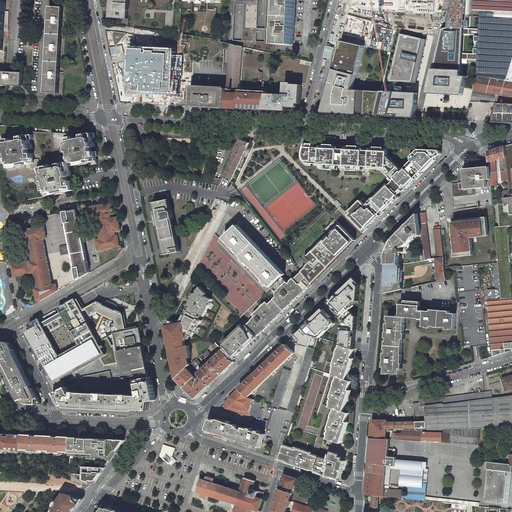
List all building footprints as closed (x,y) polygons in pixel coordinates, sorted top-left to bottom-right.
[(0,0),(0,21),(8,22),(8,11),(7,11),(5,11),(6,0),(0,0)] [(129,0),(110,0),(110,7),(108,7),(108,12),(110,12),(110,19),(129,20),(129,0)] [(233,45),(233,40),(234,0),(227,0),(225,43),(230,44),(233,45)] [(243,0),(241,41),(255,41),(257,0),(243,0)] [(266,0),(264,42),(271,42),(273,0),(266,0)] [(285,45),(293,45),(294,35),(295,0),(278,0),(277,34),(276,44),(284,45),(285,45)] [(443,11),(444,6),(444,3),(445,0),(433,0),(433,5),(431,11),(441,13),(442,11),(443,11)] [(511,0),(473,0),(473,11),(480,11),(479,17),(511,18),(511,0)] [(434,33),(436,23),(350,4),(345,3),(341,2),(339,11),(349,13),(348,16),(397,28),(433,36),(434,33)] [(63,7),(46,7),(45,20),(44,48),(44,49),(42,75),(41,92),(58,93),(60,56),(63,7)] [(391,52),(397,28),(348,16),(349,13),(339,11),(331,46),(339,47),(341,48),(342,41),(364,46),(367,47),(391,52)] [(470,16),(470,12),(455,11),(448,11),(447,28),(450,27),(469,28),(470,16)] [(511,18),(479,17),(473,16),(472,32),(479,33),(477,64),(467,64),(467,76),(471,77),(476,78),(477,77),(477,75),(506,80),(511,60),(511,18)] [(444,55),(468,57),(469,28),(450,27),(447,28),(447,34),(444,49),(449,49),(444,55)] [(271,44),(271,42),(264,42),(255,41),(241,41),(233,40),(233,45),(243,47),(262,51),(276,51),(276,44),(271,44)] [(382,91),(353,90),(364,46),(342,41),(341,48),(339,47),(322,113),(349,115),(376,116),(378,109),(381,97),(382,91)] [(226,90),(225,108),(248,109),(249,90),(239,90),(239,94),(231,93),(231,90),(232,91),(232,90),(233,90),(238,90),(238,85),(240,85),(243,47),(233,45),(230,44),(227,84),(227,88),(226,90)] [(130,63),(128,92),(173,94),(175,51),(131,48),(130,63)] [(304,65),(305,61),(276,54),(267,91),(263,110),(287,111),(287,105),(296,106),(296,103),(300,104),(301,86),(301,85),(302,83),(306,84),(311,66),(304,65)] [(463,70),(434,69),(430,92),(464,94),(467,76),(462,75),(463,70)] [(0,85),(22,86),(23,86),(23,73),(0,71),(0,85)] [(511,80),(506,80),(479,76),(477,77),(476,78),(474,85),(470,102),(494,103),(488,122),(511,123),(511,104),(504,104),(503,104),(498,103),(495,103),(496,97),(499,97),(499,95),(511,97),(511,80)] [(194,106),(225,108),(226,90),(227,88),(220,88),(221,82),(196,82),(194,106)] [(248,109),(263,110),(267,91),(249,90),(248,109)] [(419,105),(419,92),(382,91),(381,97),(378,109),(376,116),(416,116),(419,105)] [(51,169),(50,164),(45,165),(45,167),(41,168),(38,168),(38,169),(39,173),(42,173),(43,177),(42,177),(43,182),(47,181),(48,186),(44,186),(46,196),(55,194),(55,195),(65,193),(65,192),(74,190),(72,181),(68,182),(67,177),(71,176),(69,166),(78,164),(79,165),(88,163),(92,162),(93,165),(98,164),(97,156),(98,156),(97,151),(92,152),(91,148),(95,147),(95,142),(94,142),(93,138),(96,137),(95,133),(87,134),(87,133),(82,133),(83,138),(74,140),(73,137),(64,138),(66,148),(68,147),(69,152),(70,152),(71,156),(68,157),(69,162),(59,164),(60,168),(51,169)] [(21,140),(12,142),(11,139),(2,140),(3,149),(3,150),(4,155),(8,154),(9,158),(5,159),(7,168),(16,167),(17,167),(26,166),(26,165),(31,164),(35,163),(34,160),(33,153),(30,154),(29,150),(33,149),(32,144),(31,144),(31,140),(33,139),(32,135),(25,136),(25,134),(20,135),(21,140)] [(231,182),(247,148),(249,144),(241,140),(223,177),(231,182)] [(388,157),(389,148),(376,147),(376,149),(372,149),(371,151),(364,151),(364,149),(360,149),(360,146),(351,145),(350,148),(346,148),(346,150),(339,149),(339,147),(335,147),(335,145),(325,144),(324,146),(321,146),(321,148),(314,148),(314,144),(305,143),(304,146),(303,153),(303,158),(306,162),(308,165),(313,165),(313,163),(320,164),(320,168),(338,169),(338,165),(345,165),(345,167),(349,167),(349,170),(358,171),(359,171),(359,168),(363,168),(364,166),(370,166),(370,168),(383,169),(387,169),(388,157)] [(511,144),(505,146),(508,180),(509,182),(509,190),(510,194),(509,194),(509,197),(502,198),(502,199),(497,199),(492,200),(493,205),(498,205),(500,226),(495,226),(498,262),(500,289),(501,298),(511,297),(511,296),(511,292),(511,277),(508,226),(511,225),(511,144)] [(508,180),(505,146),(488,151),(489,167),(491,187),(497,187),(496,172),(494,173),(494,170),(496,170),(495,160),(496,160),(497,160),(500,159),(502,181),(508,180)] [(363,198),(348,213),(366,231),(441,155),(441,153),(441,152),(440,150),(412,148),(411,158),(412,159),(407,164),(408,166),(403,171),(394,179),(395,181),(390,186),(388,184),(380,192),(377,189),(374,192),(377,196),(369,204),(363,198)] [(387,169),(383,169),(394,179),(403,171),(388,157),(387,169)] [(38,168),(41,168),(39,159),(34,160),(35,163),(31,164),(32,170),(38,169),(38,168)] [(489,167),(483,167),(483,169),(475,170),(474,168),(463,169),(464,182),(452,184),(453,197),(476,195),(475,188),(491,187),(489,167)] [(242,196),(248,193),(245,187),(239,190),(242,196)] [(509,194),(510,194),(509,190),(501,191),(502,198),(509,197),(509,194)] [(169,200),(154,203),(157,216),(154,216),(156,223),(158,223),(164,251),(165,251),(166,255),(179,252),(178,248),(179,248),(175,229),(174,229),(172,218),(173,218),(172,211),(171,211),(169,200)] [(111,203),(87,208),(89,218),(95,217),(100,239),(96,240),(98,250),(119,246),(117,236),(115,236),(114,231),(121,230),(118,217),(112,219),(111,214),(113,214),(111,203)] [(70,244),(83,241),(77,209),(64,212),(70,244)] [(424,260),(431,259),(427,223),(425,212),(418,214),(421,234),(424,260)] [(418,234),(421,234),(418,214),(418,213),(392,240),(389,244),(388,248),(387,252),(385,264),(399,264),(400,253),(401,253),(402,253),(403,252),(403,251),(402,250),(401,249),(403,247),(405,246),(409,243),(411,241),(413,238),(415,236),(416,236),(417,236),(418,235),(418,234)] [(488,236),(486,217),(453,221),(457,224),(455,227),(450,223),(454,257),(473,255),(471,240),(473,237),(488,236)] [(6,223),(7,229),(21,226),(20,220),(11,222),(6,223)] [(350,233),(339,223),(307,255),(308,257),(304,261),(301,257),(295,263),(302,271),(312,284),(358,238),(352,231),(350,233)] [(272,266),(275,263),(265,253),(263,256),(260,252),(262,250),(250,238),(248,240),(245,237),(247,234),(238,225),(224,238),(222,236),(221,236),(220,239),(214,233),(198,264),(226,293),(224,295),(242,315),(240,317),(240,318),(241,319),(245,323),(256,335),(261,330),(261,331),(265,328),(263,326),(266,323),(267,325),(268,325),(270,323),(271,324),(284,311),(282,308),(285,305),(286,306),(289,304),(290,305),(312,284),(302,271),(295,279),(294,278),(291,281),(291,283),(289,283),(283,277),(285,274),(278,267),(275,269),(272,266)] [(23,230),(26,242),(29,242),(32,261),(14,264),(17,281),(24,280),(26,277),(26,274),(35,273),(38,288),(35,289),(37,301),(41,300),(57,291),(56,285),(52,285),(43,239),(46,238),(44,226),(23,230)] [(437,258),(443,257),(440,226),(434,227),(434,229),(437,258)] [(83,241),(70,244),(71,245),(60,247),(61,255),(72,253),(77,280),(89,273),(83,241)] [(444,257),(435,259),(438,282),(446,280),(444,257)] [(399,264),(385,264),(383,294),(403,289),(404,264),(399,264)] [(364,313),(367,279),(366,277),(365,275),(360,273),(333,299),(364,313)] [(177,371),(181,375),(188,368),(190,365),(192,364),(188,361),(188,358),(192,357),(189,345),(186,346),(186,342),(187,338),(189,334),(191,335),(194,337),(199,327),(203,321),(200,319),(198,318),(199,316),(200,314),(202,315),(205,317),(211,305),(209,304),(210,302),(211,303),(213,299),(206,296),(207,293),(201,286),(197,294),(196,293),(189,306),(191,307),(189,311),(187,315),(185,319),(183,318),(180,323),(179,324),(171,320),(170,322),(168,324),(169,327),(166,328),(168,340),(171,340),(172,346),(173,351),(171,351),(173,363),(174,363),(175,367),(174,367),(175,371),(177,371)] [(493,356),(511,350),(511,297),(501,298),(500,289),(495,289),(487,290),(493,356)] [(362,329),(364,313),(333,299),(312,320),(326,326),(333,320),(334,322),(339,318),(362,329)] [(421,302),(406,301),(406,304),(402,304),(401,317),(389,316),(389,320),(390,320),(390,324),(388,324),(387,329),(388,329),(388,332),(387,332),(387,338),(389,338),(388,341),(387,341),(386,350),(388,350),(387,353),(385,353),(385,358),(386,359),(385,362),(385,367),(386,368),(386,374),(390,374),(390,373),(401,374),(402,369),(404,369),(404,363),(403,363),(404,355),(403,355),(404,339),(406,340),(406,334),(406,325),(406,318),(425,319),(424,327),(432,328),(432,326),(440,327),(440,328),(444,329),(444,327),(448,328),(448,329),(456,330),(457,314),(451,313),(451,311),(432,310),(432,311),(422,310),(422,306),(421,306),(421,302)] [(220,346),(234,361),(259,338),(258,336),(245,323),(220,346)] [(258,336),(266,329),(265,328),(261,331),(261,330),(256,335),(258,336)] [(361,351),(362,338),(345,332),(342,345),(361,351)] [(0,340),(0,361),(15,353),(11,343),(5,341),(3,341),(2,342),(1,342),(0,341),(0,340)] [(218,351),(221,348),(216,343),(212,346),(217,352),(218,351)] [(247,397),(294,353),(286,344),(239,389),(247,397)] [(349,390),(352,381),(347,379),(350,370),(348,370),(349,366),(351,367),(353,358),(352,358),(355,349),(340,345),(339,348),(340,349),(339,354),(338,353),(334,366),(336,367),(334,371),(332,375),(338,377),(336,380),(338,381),(336,386),(335,385),(331,398),(333,398),(332,403),(331,403),(330,407),(335,408),(334,412),(335,413),(333,417),(332,417),(328,429),(331,431),(330,435),(329,435),(327,439),(341,443),(345,431),(344,430),(345,427),(347,427),(348,422),(346,422),(349,413),(344,411),(347,402),(345,402),(347,398),(348,399),(351,391),(349,390)] [(287,410),(294,412),(315,349),(308,347),(287,410)] [(222,374),(235,362),(234,361),(225,351),(223,350),(220,353),(214,359),(212,357),(213,356),(207,351),(204,354),(206,357),(208,358),(211,362),(222,374)] [(9,373),(22,366),(15,353),(0,361),(0,363),(5,372),(8,370),(9,373)] [(210,385),(222,374),(211,362),(204,367),(203,366),(197,359),(192,364),(190,365),(192,366),(199,374),(202,377),(210,385)] [(13,388),(22,383),(29,379),(27,376),(22,366),(9,373),(11,376),(8,377),(10,381),(9,382),(12,388),(13,388)] [(300,446),(306,448),(330,374),(312,368),(307,382),(305,382),(310,367),(309,367),(295,413),(294,412),(288,435),(279,459),(295,465),(296,462),(300,463),(300,464),(302,465),(302,467),(339,479),(345,462),(341,460),(342,458),(338,457),(338,458),(331,455),(329,455),(328,460),(311,454),(311,453),(305,451),(306,450),(300,448),(300,446)] [(185,388),(196,377),(189,369),(188,368),(181,375),(176,379),(181,384),(185,387),(185,388)] [(272,405),(279,408),(291,371),(284,369),(272,405)] [(94,373),(95,380),(112,379),(111,372),(94,373)] [(511,388),(511,376),(507,379),(507,377),(502,378),(506,390),(511,388)] [(74,395),(73,395),(69,387),(56,393),(60,400),(62,400),(63,402),(66,401),(68,406),(102,407),(125,409),(147,410),(147,408),(149,408),(149,401),(155,400),(154,393),(150,377),(137,380),(140,394),(140,396),(130,395),(130,394),(122,394),(122,395),(105,394),(105,393),(98,392),(98,393),(78,392),(78,391),(74,391),(74,395)] [(196,399),(210,385),(202,377),(201,378),(200,379),(200,381),(198,381),(198,379),(196,377),(185,388),(196,399)] [(35,393),(29,379),(22,383),(13,388),(15,391),(9,394),(13,401),(18,398),(19,400),(20,399),(21,401),(22,402),(35,393)] [(239,389),(226,401),(228,409),(248,415),(253,399),(247,397),(239,389)] [(486,399),(485,392),(443,398),(443,396),(419,400),(420,402),(420,406),(425,406),(426,406),(444,403),(444,405),(486,399)] [(41,404),(35,393),(22,402),(24,403),(41,404)] [(511,395),(492,398),(486,399),(444,405),(444,403),(426,406),(425,406),(426,421),(415,421),(415,422),(416,428),(427,428),(427,429),(443,429),(481,429),(511,428),(511,395)] [(229,421),(228,422),(219,419),(218,421),(211,419),(207,430),(240,440),(244,429),(242,428),(242,429),(236,427),(237,425),(230,423),(230,422),(229,421)] [(396,428),(396,422),(388,422),(387,422),(387,420),(372,420),(371,437),(386,439),(387,428),(390,428),(396,428)] [(261,447),(265,434),(260,433),(257,432),(252,430),(249,429),(244,427),(244,429),(240,440),(261,447)] [(480,445),(481,429),(443,429),(443,433),(423,432),(402,432),(402,434),(393,433),(392,439),(479,445),(480,445)] [(13,451),(22,452),(23,449),(23,438),(18,438),(18,437),(15,437),(15,434),(0,433),(0,450),(4,451),(4,450),(4,449),(7,449),(6,450),(12,450),(13,451)] [(23,438),(23,449),(30,449),(30,451),(42,452),(42,450),(52,451),(51,452),(70,453),(70,452),(71,452),(72,437),(61,436),(61,437),(55,437),(55,436),(40,435),(40,436),(33,435),(23,434),(23,438)] [(72,437),(71,452),(69,475),(94,483),(96,480),(96,481),(102,473),(102,467),(104,467),(110,459),(111,460),(117,452),(116,451),(117,450),(118,451),(125,440),(123,440),(119,439),(118,440),(117,440),(117,439),(111,439),(111,441),(99,440),(99,439),(98,439),(86,439),(86,438),(82,438),(81,441),(79,441),(80,437),(72,437)] [(395,452),(393,449),(389,449),(389,439),(388,439),(386,439),(371,437),(369,463),(366,494),(373,495),(401,498),(402,495),(402,490),(385,489),(385,483),(387,465),(391,465),(390,484),(409,486),(423,487),(423,483),(427,483),(428,469),(427,469),(427,462),(396,460),(397,457),(394,457),(395,452)] [(171,466),(177,461),(169,453),(164,458),(165,459),(164,460),(168,464),(169,464),(171,466)] [(504,498),(507,476),(506,476),(507,471),(488,469),(485,501),(503,503),(504,498)] [(293,500),(292,501),(290,501),(294,489),(298,478),(285,474),(273,509),(283,511),(312,511),(314,510),(314,508),(297,503),(297,501),(293,500)] [(252,489),(254,486),(255,481),(256,481),(245,477),(244,478),(245,478),(242,486),(242,485),(242,486),(242,487),(240,487),(237,488),(236,490),(235,490),(236,489),(235,488),(234,490),(230,488),(230,487),(229,487),(229,488),(224,486),(223,486),(219,485),(219,483),(218,483),(218,484),(213,483),(214,479),(207,476),(206,480),(204,483),(203,483),(202,484),(201,485),(201,486),(201,487),(201,488),(202,489),(201,493),(200,496),(208,499),(209,495),(214,496),(213,497),(214,498),(215,497),(219,498),(219,499),(220,500),(220,498),(225,500),(224,501),(225,501),(226,500),(230,502),(230,503),(231,503),(231,502),(232,502),(232,504),(233,507),(235,508),(235,509),(234,509),(234,510),(233,511),(257,511),(258,511),(259,511),(260,510),(259,510),(262,500),(263,500),(263,499),(262,499),(263,498),(262,498),(264,493),(258,491),(259,490),(258,490),(258,491),(252,489)] [(204,483),(206,480),(201,478),(197,492),(201,493),(202,489),(201,488),(201,487),(201,486),(201,485),(202,484),(203,483),(204,483)] [(423,487),(409,486),(408,495),(408,498),(425,500),(426,496),(427,483),(423,483),(423,487)] [(314,507),(316,502),(299,496),(301,491),(299,490),(294,489),(290,501),(292,501),(293,500),(297,501),(297,503),(314,508),(314,507)] [(73,511),(83,499),(64,493),(51,511),(50,511),(73,511)] [(480,502),(426,496),(425,500),(443,502),(459,504),(479,506),(480,502)] [(433,503),(433,509),(435,509),(435,511),(444,511),(444,503),(433,503)]
